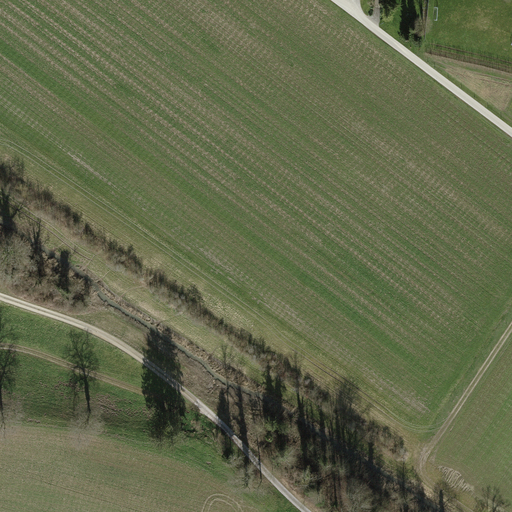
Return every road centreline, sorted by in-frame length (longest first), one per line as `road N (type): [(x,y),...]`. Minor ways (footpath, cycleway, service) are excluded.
road 1 (track): [(307,511),(206,409),(151,366),(111,338),(0,295)]
road 2 (track): [(463,511),(431,490),(420,471),(511,327)]
road 3 (unclassified): [(511,132),(338,0)]
road 4 (track): [(0,347),(206,409)]
